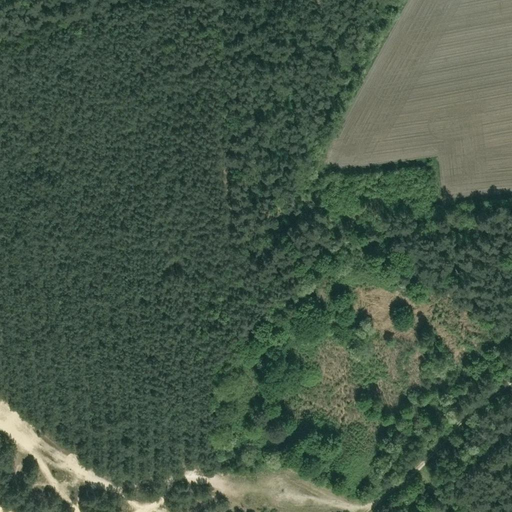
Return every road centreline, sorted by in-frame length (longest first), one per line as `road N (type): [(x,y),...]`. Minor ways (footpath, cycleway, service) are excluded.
road 1 (track): [(0,406),(110,475),(241,462),(382,499)]
road 2 (track): [(511,381),(367,511)]
